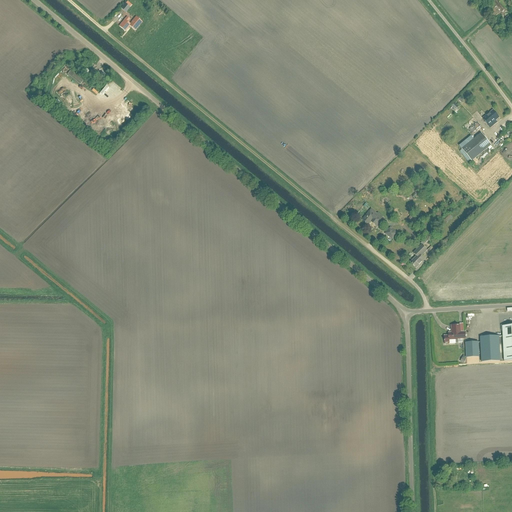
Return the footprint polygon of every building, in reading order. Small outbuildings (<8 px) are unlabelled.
[(509,9),(501,0),(497,0),(492,4),(495,8),(497,7),(502,13),(504,11),(505,13),(509,9)] [(125,13),(130,8),(125,4),(120,9),(125,13)] [(135,31),(142,23),(136,17),(130,24),(127,22),(130,20),(127,17),(119,27),(125,32),(130,26),(135,31)] [(83,82),(73,74),(70,71),(68,74),(80,84),(83,82)] [(105,85),(99,94),(102,96),(108,87),(105,85)] [(490,128),(497,123),(496,121),(499,118),(493,111),(483,119),(490,128)] [(472,134),(480,126),(476,122),(468,130),(472,134)] [(471,162),(491,146),(481,134),(462,150),(471,162)] [(362,219),(361,220),(368,225),(371,222),(377,227),(382,221),(376,216),(377,214),(371,209),(368,214),(365,217),(365,218),(364,220),(362,219)] [(416,226),(418,223),(415,221),(417,218),(412,214),(407,220),(412,224),(413,223),(416,226)] [(392,240),(397,233),(390,228),(385,234),(392,240)] [(427,251),(422,246),(414,254),(417,257),(410,263),(416,269),(424,260),(421,257),(427,251)] [(431,258),(436,253),(433,250),(428,255),(431,258)] [(460,333),(460,325),(452,326),(452,333),(448,334),(449,336),(444,337),(444,343),(449,342),(449,341),(455,340),(456,344),(458,344),(458,339),(465,339),(465,333),(460,333)] [(504,361),(511,360),(511,325),(502,326),(504,361)] [(482,362),(500,361),(499,337),(480,337),(482,362)] [(467,358),(479,358),(478,343),(466,343),(467,358)]
